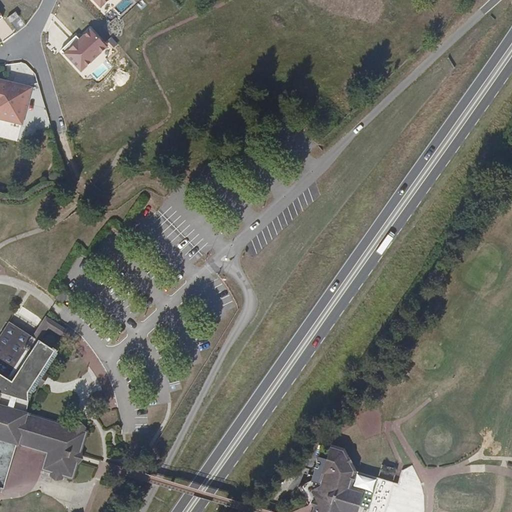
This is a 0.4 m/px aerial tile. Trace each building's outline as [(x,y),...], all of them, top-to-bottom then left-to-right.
[(108,46),(90,27),(79,38),(76,36),(61,50),(82,71),(108,46)] [(9,80),(17,82),(18,75),(11,73),(9,80)] [(3,89),(0,88),(0,115),(19,121),(21,110),(28,112),(33,91),(8,85),(9,80),(5,79),(3,89)] [(8,85),(33,91),(34,86),(17,82),(9,80),(8,85)] [(25,122),(28,112),(21,110),(19,121),(25,122)] [(63,303),(68,296),(60,291),(55,298),(63,303)] [(50,315),(34,336),(40,340),(49,327),(71,340),(75,332),(50,315)] [(84,430),(76,428),(23,411),(41,382),(47,372),(59,352),(40,340),(34,336),(12,322),(0,339),(0,491),(1,491),(2,487),(6,488),(18,445),(19,443),(50,452),(48,463),(51,465),(51,468),(75,475),(78,462),(80,450),(84,433),(84,430)] [(52,373),(47,372),(41,382),(45,385),(52,373)] [(89,426),(78,423),(76,428),(84,430),(84,433),(87,434),(89,426)] [(68,476),(74,479),(75,475),(51,468),(51,465),(48,463),(50,452),(19,443),(18,445),(46,453),(43,471),(52,473),(58,481),(65,480),(68,476)] [(355,485),(360,471),(348,447),(335,443),(334,447),(346,449),(357,470),(353,485),(355,485)] [(331,456),(334,447),(325,445),(322,454),(331,456)] [(314,511),(349,511),(363,503),(355,485),(353,485),(357,470),(346,449),(334,447),(331,456),(322,454),(315,479),(317,482),(323,481),(322,486),(315,489),(319,498),(316,500),(316,509),(314,511)] [(426,511),(427,511),(427,494),(423,475),(416,462),(407,467),(402,480),(398,479),(401,466),(388,463),(381,475),(360,471),(355,485),(368,488),(363,503),(360,511),(426,511)] [(304,486),(316,509),(316,500),(319,498),(315,489),(322,486),(323,481),(317,482),(315,479),(304,486)] [(368,488),(355,485),(363,503),(368,488)] [(360,511),(363,503),(349,511),(360,511)]
